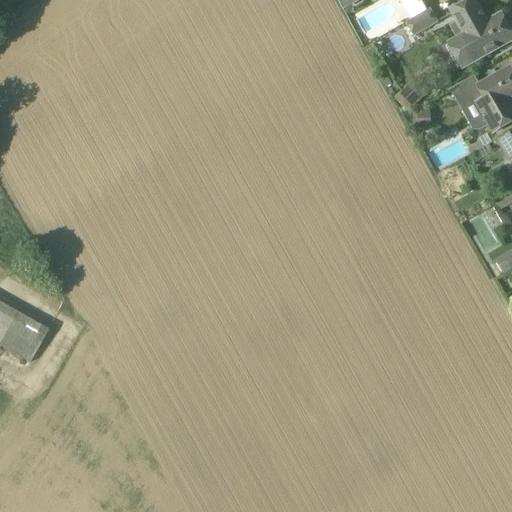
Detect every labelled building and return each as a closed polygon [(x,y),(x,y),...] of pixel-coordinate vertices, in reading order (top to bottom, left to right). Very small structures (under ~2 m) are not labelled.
[(338,0),(344,9),(360,0),(338,0)] [(462,70),(499,50),(511,42),(511,31),(502,14),(488,21),(475,0),(470,0),(450,12),(456,23),(450,26),(457,38),(447,43),(462,70)] [(414,38),(439,23),(431,9),(406,24),(414,38)] [(369,54),(375,50),(371,44),(365,48),(369,54)] [(492,135),(503,128),(511,123),(511,103),(510,99),(511,97),(511,69),(511,67),(479,85),(474,77),(454,89),(463,105),(475,105),(492,135)] [(392,85),(386,73),(381,75),(387,87),(392,85)] [(449,77),(446,78),(435,84),(439,92),(453,84),(449,77)] [(410,111),(423,99),(409,85),(396,97),(410,111)] [(418,128),(418,130),(432,129),(430,111),(417,112),(417,115),(413,115),(414,128),(418,128)] [(511,132),(497,141),(509,163),(511,160),(511,132)] [(485,148),(482,143),(468,151),(471,156),(485,148)] [(501,275),(511,268),(511,249),(493,261),(501,275)] [(45,338),(0,313),(0,347),(29,365),(45,338)] [(40,455),(26,465),(53,502),(67,492),(40,455)]
